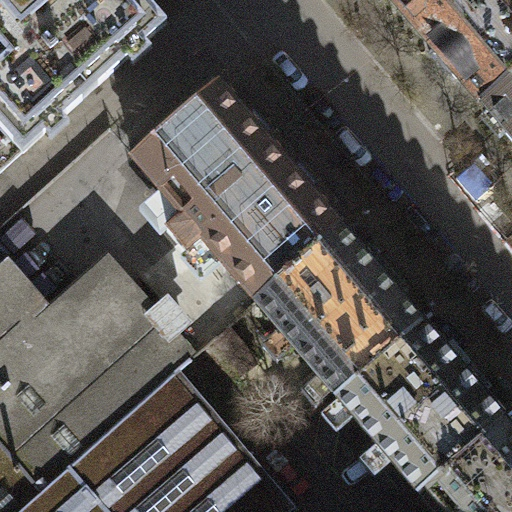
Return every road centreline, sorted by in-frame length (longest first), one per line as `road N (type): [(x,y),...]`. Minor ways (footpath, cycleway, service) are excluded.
road 1 (residential): [(275,0),(511,283)]
road 2 (residential): [(0,208),(230,0)]
